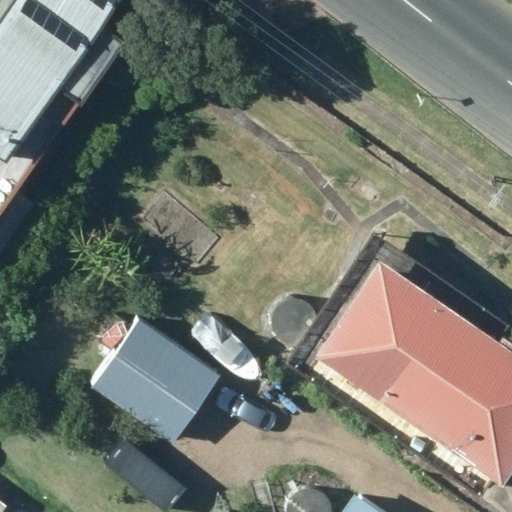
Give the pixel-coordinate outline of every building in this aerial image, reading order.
[(0,0),(0,225),(138,23),(112,6),(116,0),(0,0)] [(57,209),(79,226),(91,209),(68,193),(57,209)] [(504,493),(511,481),(511,358),(382,268),(305,381),(481,501),(492,485),(504,493)] [(220,380),(140,319),(91,385),(171,444),(220,380)] [(372,511),(355,500),(347,511),(372,511)]
